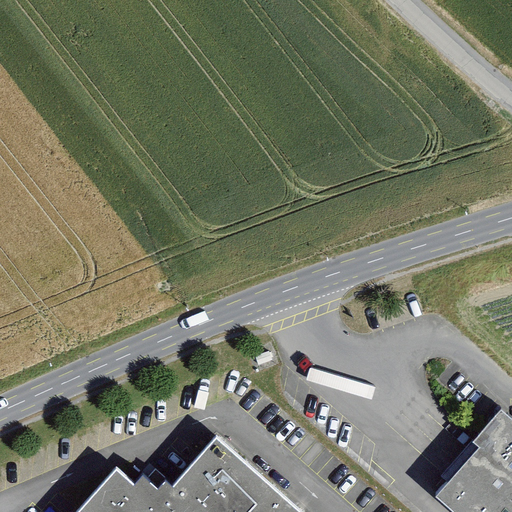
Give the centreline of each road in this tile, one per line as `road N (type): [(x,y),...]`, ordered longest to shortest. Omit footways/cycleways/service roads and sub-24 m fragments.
road 1 (tertiary): [(0,412),(219,316),(511,218)]
road 2 (unknown): [(363,511),(235,402),(208,402),(0,478)]
road 3 (unknown): [(351,368),(377,470),(418,511)]
road 4 (unknown): [(511,387),(467,361),(373,372)]
road 5 (unclassified): [(403,0),(511,96)]
